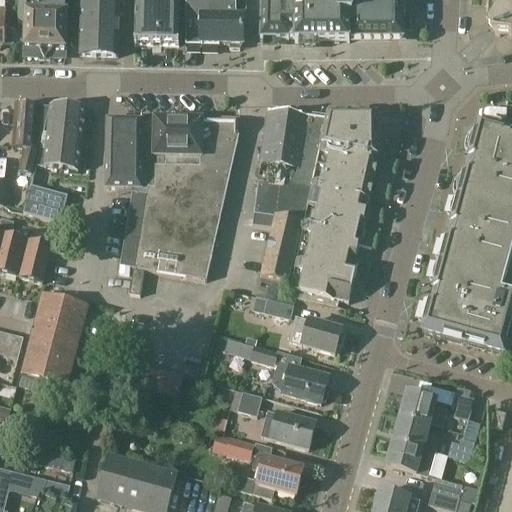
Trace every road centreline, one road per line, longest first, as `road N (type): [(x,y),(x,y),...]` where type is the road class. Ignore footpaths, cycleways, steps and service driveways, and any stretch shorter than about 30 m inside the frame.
road 1 (residential): [(443,89),(393,97),(280,97),(251,84),(0,89)]
road 2 (residential): [(377,357),(443,89)]
road 3 (residential): [(334,511),(377,357)]
road 4 (residential): [(377,357),(511,392)]
